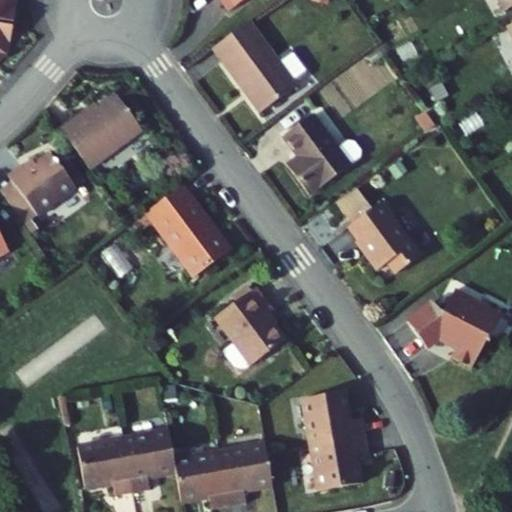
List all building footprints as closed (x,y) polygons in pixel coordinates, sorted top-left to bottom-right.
[(0,0),(0,86),(19,72),(35,10),(27,0),(0,0)] [(305,77),(259,13),(219,41),(265,105),(305,77)] [(373,51),(322,87),(343,116),(394,80),(373,51)] [(90,110),(73,122),(103,164),(159,123),(132,86),(112,101),(93,115),(90,110)] [(109,97),(90,110),(93,115),(112,101),(109,97)] [(340,136),(314,100),(284,122),(299,143),(288,151),(310,182),(359,147),(361,138),(352,127),(340,136)] [(91,180),(66,146),(40,164),(37,159),(23,169),(27,173),(52,208),(91,180)] [(27,173),(15,182),(40,217),(52,208),(27,173)] [(340,196),(352,214),(373,199),(360,182),(340,196)] [(233,226),(201,183),(162,212),(210,277),(245,252),(228,229),(233,226)] [(355,218),(352,221),(370,246),(369,246),(380,262),(392,254),(401,267),(424,251),(408,229),(406,231),(392,212),(397,208),(387,195),(376,204),(355,218)] [(352,214),(355,218),(376,204),(373,199),(352,214)] [(0,265),(24,252),(0,207),(0,265)] [(438,296),(412,315),(431,342),(442,333),(459,344),(455,353),(476,363),(490,336),(493,337),(505,313),(481,301),(483,297),(459,284),(453,296),(443,303),(438,296)] [(290,314),(274,292),(234,321),(253,346),(241,355),(253,371),(259,373),(265,373),(270,369),(270,370),(305,344),(286,318),(290,314)] [(365,431),(361,402),(321,407),(327,454),(381,447),(379,429),(365,431)] [(163,483),(194,479),(192,466),(188,436),(139,442),(147,500),(165,498),(163,483)] [(129,502),(147,500),(139,442),(93,448),(98,492),(127,489),(129,502)] [(384,467),(381,447),(327,454),(333,499),(374,494),(371,469),(384,467)] [(290,459),(289,453),(238,460),(244,511),(264,511),(263,502),(295,498),(290,459)] [(226,511),(244,511),(238,460),(192,466),(194,479),(198,511),(226,507),(226,511)]
